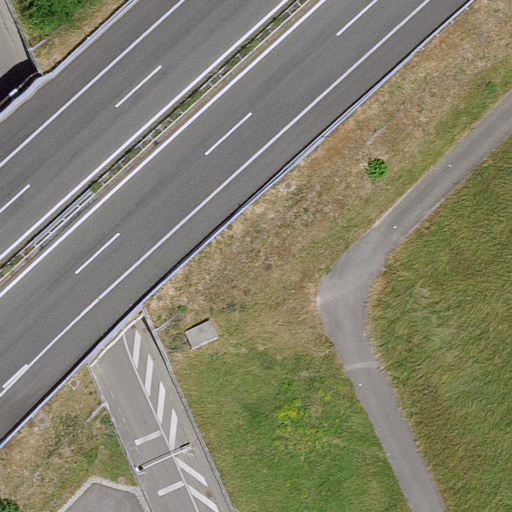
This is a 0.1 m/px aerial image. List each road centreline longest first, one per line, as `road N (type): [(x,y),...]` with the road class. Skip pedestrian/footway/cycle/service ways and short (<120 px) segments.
road 1 (motorway): [(0,344),(380,0)]
road 2 (track): [(430,511),(350,330),(348,289),(375,244),(511,118)]
road 3 (motorway): [(229,0),(0,210)]
